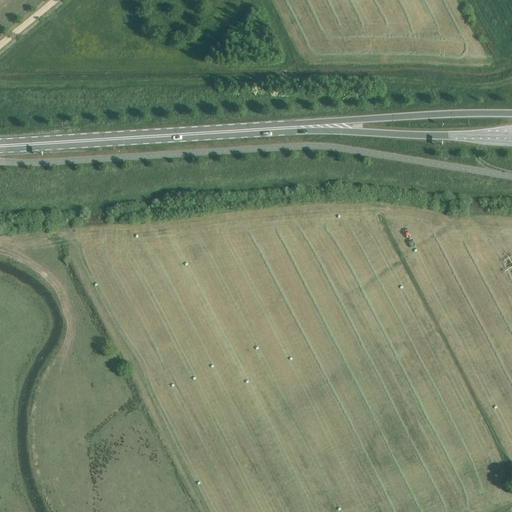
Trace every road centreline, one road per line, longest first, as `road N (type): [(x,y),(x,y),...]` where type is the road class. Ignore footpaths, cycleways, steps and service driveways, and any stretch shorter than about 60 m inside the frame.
road 1 (tertiary): [(0,145),(277,128)]
road 2 (tertiary): [(511,113),(277,128)]
road 3 (tertiary): [(277,128),(511,136)]
